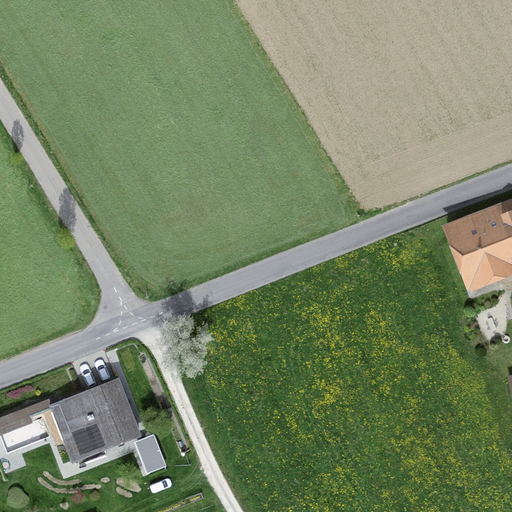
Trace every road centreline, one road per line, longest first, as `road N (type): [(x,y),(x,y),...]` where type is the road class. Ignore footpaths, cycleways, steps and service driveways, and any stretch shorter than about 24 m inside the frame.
road 1 (residential): [(132,322),(511,180)]
road 2 (unclassified): [(132,322),(0,101)]
road 3 (track): [(143,318),(235,511)]
road 4 (residential): [(0,373),(132,322)]
